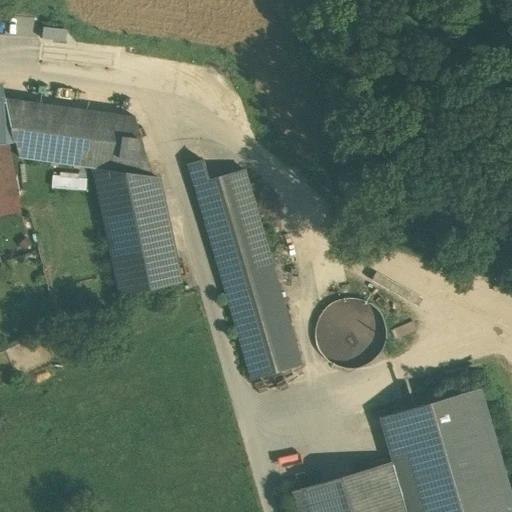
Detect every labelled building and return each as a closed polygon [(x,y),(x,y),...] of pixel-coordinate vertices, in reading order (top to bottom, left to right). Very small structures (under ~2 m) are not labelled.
[(68,31),(43,28),(42,40),(67,42),(68,31)] [(2,86),(0,86),(0,144),(7,143),(15,142),(5,99),(2,86)] [(135,117),(5,99),(15,142),(18,158),(94,168),(151,177),(152,177),(135,117)] [(7,143),(0,144),(0,214),(20,212),(7,143)] [(204,161),(189,166),(194,185),(210,180),(204,161)] [(54,184),(83,190),(88,169),(78,167),(76,176),(57,172),(54,184)] [(151,177),(94,168),(121,294),(180,281),(158,178),(151,177)] [(210,180),(194,185),(251,380),(301,365),(244,171),(210,180)] [(374,258),(359,262),(359,263),(367,290),(383,285),(374,258)] [(359,263),(343,268),(351,295),(367,290),(359,263)] [(383,347),(385,333),(383,319),(375,308),(363,300),(349,298),(335,301),(324,309),(316,320),(314,334),(317,348),(325,359),(336,367),(350,369),(364,366),(375,359),(383,347)] [(60,334),(46,340),(52,355),(67,348),(60,334)] [(511,511),(511,501),(479,389),(381,418),(394,463),(408,511),(511,511)] [(408,511),(394,463),(293,493),(298,511),(408,511)]
